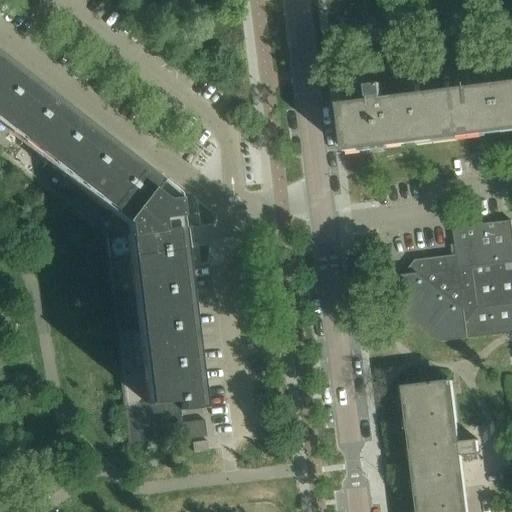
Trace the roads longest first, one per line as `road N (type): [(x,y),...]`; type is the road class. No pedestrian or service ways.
road 1 (unclassified): [(359,511),(323,222)]
road 2 (unclassified): [(320,197),(296,0)]
road 3 (residential): [(323,222),(422,211),(452,188),(511,180)]
